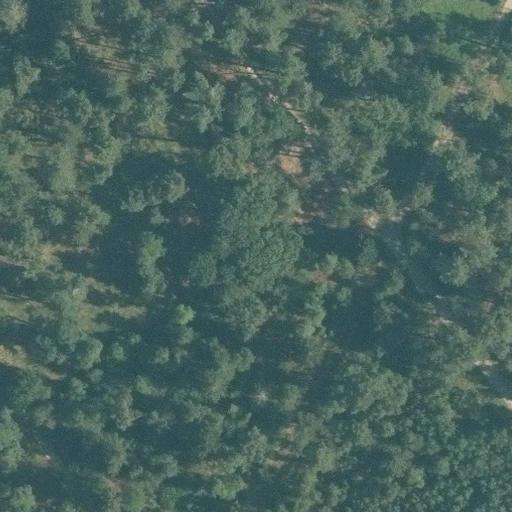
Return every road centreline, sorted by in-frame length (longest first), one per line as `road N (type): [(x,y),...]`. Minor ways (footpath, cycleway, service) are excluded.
road 1 (track): [(501,0),(247,511)]
road 2 (track): [(511,403),(194,0)]
road 3 (track): [(100,511),(0,384)]
